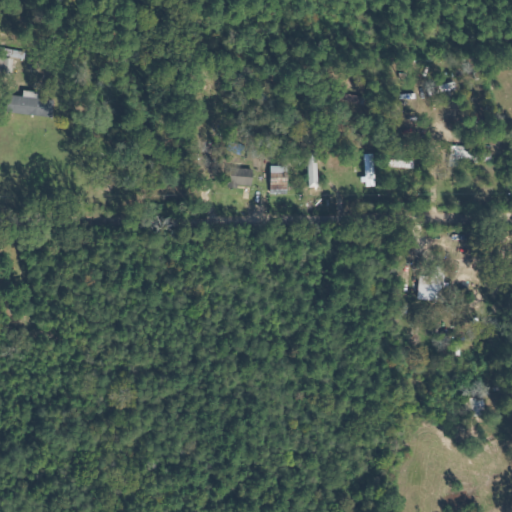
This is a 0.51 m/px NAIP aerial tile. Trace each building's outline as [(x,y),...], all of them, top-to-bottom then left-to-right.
[(56,117),(57,100),(41,99),(41,92),(26,91),(26,97),(11,96),(10,114),(56,117)] [(377,155),(368,155),(370,187),(378,187),(377,155)] [(291,167),(274,166),(274,189),(290,189),(291,167)] [(255,187),(256,169),(233,168),(232,186),(255,187)] [(423,276),(422,300),(446,301),(447,289),(449,289),(450,268),(434,267),(433,276),(423,276)]
